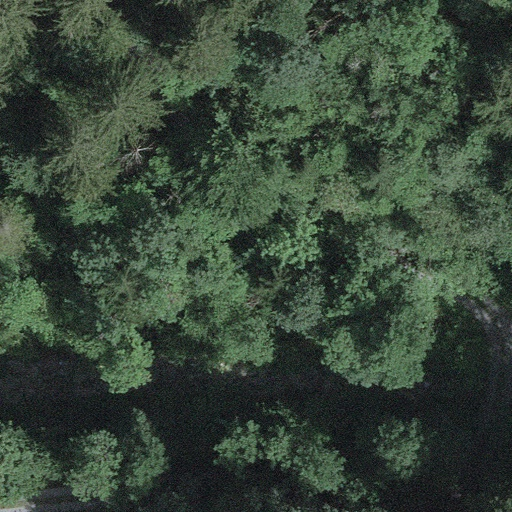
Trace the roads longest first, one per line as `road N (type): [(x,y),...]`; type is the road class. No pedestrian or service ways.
road 1 (track): [(484,305),(348,224),(259,196),(237,178),(145,64),(130,0)]
road 2 (track): [(0,490),(208,479),(339,511)]
road 3 (track): [(416,511),(476,470),(491,426),(484,305)]
